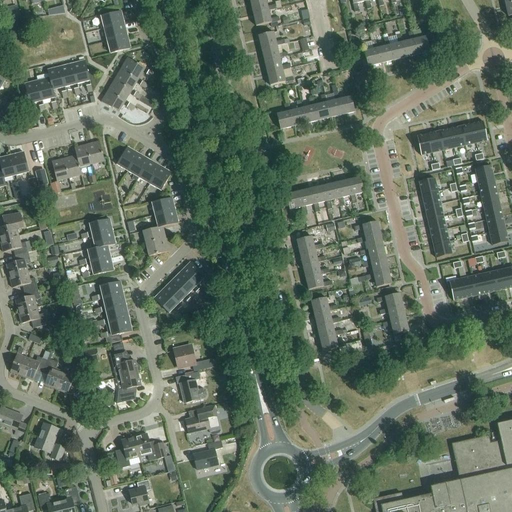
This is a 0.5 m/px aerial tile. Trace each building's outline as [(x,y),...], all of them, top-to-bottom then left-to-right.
[(258,0),(249,2),(252,15),(267,11),(267,12),(275,10),(274,5),(266,7),(264,0),(258,0)] [(356,4),(364,2),(363,0),(350,0),(352,5),(351,5),(353,13),(358,12),(356,4)] [(363,0),(364,2),(366,10),(370,9),(368,1),(372,0),(363,0)] [(16,6),(3,9),(6,21),(19,17),(16,6)] [(267,11),(252,15),(255,27),(270,24),(278,22),(277,18),(269,20),(267,12),(267,11)] [(101,17),(104,29),(124,24),(121,12),(101,17)] [(124,24),(104,29),(107,42),(127,37),(124,24)] [(428,53),(428,51),(435,49),(430,28),(419,31),(421,39),(413,41),(416,56),(428,53)] [(404,59),(416,56),(413,41),(411,32),(407,34),(409,42),(401,44),(400,44),(404,59)] [(257,37),(260,49),(275,46),(276,47),(284,45),(283,40),(275,42),(272,33),(257,37)] [(391,62),(404,59),(400,44),(401,44),(399,35),(395,36),(397,45),(389,46),(388,47),(391,62)] [(130,49),(127,37),(107,42),(110,54),(117,53),(130,49)] [(379,65),(391,62),(388,47),(389,46),(387,38),(382,39),(384,48),(376,50),(379,65)] [(299,47),(303,46),(304,52),(310,51),(307,39),(297,41),(299,47)] [(367,68),(379,65),(376,50),(374,41),(370,42),(372,50),(363,53),(367,68)] [(260,49),(263,62),(278,58),(279,59),(287,57),(285,53),(277,55),(276,47),(275,46),(260,49)] [(0,59),(0,61),(8,59),(5,48),(0,48),(0,59)] [(263,62),(266,74),(281,71),(289,69),(288,65),(280,67),(279,59),(278,58),(263,62)] [(127,59),(121,70),(123,71),(136,79),(138,80),(145,69),(127,59)] [(72,65),(77,85),(90,82),(85,62),(72,65)] [(60,68),(65,88),(77,85),(72,65),(60,68)] [(47,71),(49,79),(52,91),(53,91),(65,88),(60,68),(47,71)] [(114,80),(132,91),(138,80),(136,79),(123,71),(121,70),(114,80)] [(281,71),(266,74),(269,87),(284,83),(284,84),(292,82),(291,77),(283,79),(281,71)] [(52,91),(49,79),(37,82),(42,102),(55,99),(53,91),(52,91)] [(125,102),(132,91),(114,80),(108,91),(110,92),(110,93),(123,101),(125,102)] [(30,105),(42,102),(37,82),(25,85),(30,105)] [(337,101),(341,116),(353,113),(350,98),(348,89),(344,90),(346,99),(338,100),(337,101)] [(119,113),(125,102),(123,101),(110,93),(110,92),(108,91),(101,103),(119,113)] [(328,119),(341,116),(337,101),(338,100),(336,92),(332,93),(334,102),(326,103),(325,104),(328,119)] [(316,122),(328,119),(325,104),(326,103),(324,95),(319,96),(321,105),(313,106),(313,107),(316,122)] [(304,124),(316,122),(313,107),(313,106),(312,98),(307,99),(309,108),(301,109),(300,110),(304,124)] [(291,127),(304,124),(300,110),(301,109),(299,101),(295,102),(297,110),(289,112),(288,112),(291,127)] [(279,130),(291,127),(288,112),(289,112),(287,104),(282,105),(284,113),(275,115),(279,130)] [(482,122),(470,125),(475,144),(486,142),(482,122)] [(470,125),(459,127),(464,147),(475,144),(470,125)] [(459,127),(448,130),(453,149),(464,147),(459,127)] [(448,130),(438,132),(442,152),(453,149),(448,130)] [(438,132),(427,135),(431,154),(442,152),(438,132)] [(427,135),(415,137),(420,157),(431,154),(427,135)] [(91,163),(92,165),(104,162),(99,142),(87,145),(88,148),(87,148),(91,163)] [(74,149),(76,156),(79,169),(80,169),(92,165),(91,163),(87,148),(88,148),(87,145),(74,149)] [(117,166),(128,172),(138,154),(127,148),(117,166)] [(11,156),(16,176),(29,173),(24,153),(11,156)] [(138,154),(128,172),(139,179),(149,161),(138,154)] [(0,159),(0,165),(0,167),(4,179),(16,176),(11,156),(0,159)] [(79,169),(76,156),(64,159),(65,161),(65,162),(69,177),(68,177),(69,179),(82,176),(80,169),(79,169)] [(57,183),(69,179),(68,177),(69,177),(65,162),(65,161),(64,159),(52,162),(57,183)] [(149,161),(139,179),(150,185),(160,167),(149,161)] [(475,170),(478,183),(493,179),(491,166),(475,170)] [(160,167),(150,185),(161,192),(171,174),(160,167)] [(39,187),(48,185),(44,170),(35,172),(39,187)] [(35,178),(29,180),(31,192),(37,190),(35,178)] [(360,178),(348,181),(351,196),(350,196),(352,204),(356,203),(354,195),(363,193),(360,178)] [(418,183),(421,196),(437,192),(434,179),(418,183)] [(480,195),(496,192),(493,179),(478,183),(480,195)] [(351,196),(348,181),(335,184),(339,199),(337,199),(339,207),(344,206),(342,198),(350,196),(351,196)] [(339,199),(335,184),(323,187),(326,202),(325,202),(327,210),(332,209),(330,201),(337,199),(339,199)] [(326,202),(323,187),(310,190),(314,204),(313,205),(315,213),(319,212),(317,204),(325,202),(326,202)] [(314,204),(310,190),(298,193),(301,207),(301,208),(303,216),(307,215),(305,206),(313,205),(314,204)] [(424,208),(440,205),(437,192),(421,196),(424,208)] [(483,208),(499,204),(496,192),(480,195),(483,208)] [(301,207),(298,193),(285,196),(289,211),(290,219),(295,218),(293,209),(301,208),(301,207)] [(152,204),(155,216),(175,211),(172,198),(154,203),(152,204)] [(486,220),(502,217),(499,204),(483,208),(486,220)] [(427,221),(443,217),(440,205),(424,208),(427,221)] [(160,228),(162,228),(178,224),(175,211),(155,216),(158,228),(160,228)] [(0,240),(0,241),(19,237),(17,229),(24,227),(20,213),(5,217),(7,227),(0,228),(0,240)] [(430,233),(446,230),(443,217),(427,221),(430,233)] [(489,233),(505,229),(502,217),(486,220),(489,233)] [(109,220),(89,224),(92,237),(112,232),(109,220)] [(365,238),(380,235),(377,222),(362,226),(361,225),(354,227),(355,232),(363,230),(364,237),(365,238)] [(334,224),(325,226),(327,232),(335,231),(334,224)] [(166,240),(162,228),(160,228),(158,228),(142,232),(145,244),(148,244),(163,240),(166,240)] [(489,233),(492,246),(508,242),(505,229),(489,233)] [(433,246),(449,242),(446,230),(430,233),(433,246)] [(112,232),(92,237),(95,249),(95,250),(108,247),(115,245),(112,232)] [(383,247),(380,235),(365,238),(364,237),(357,239),(358,244),(365,242),(367,250),(367,251),(383,247)] [(28,253),(31,252),(29,242),(21,244),(19,237),(0,241),(3,253),(13,251),(15,257),(28,253)] [(296,241),(299,253),(314,249),(315,250),(323,248),(322,244),(314,246),(311,237),(296,241)] [(148,244),(145,244),(149,257),(169,252),(166,240),(163,240),(148,244)] [(433,246),(436,259),(452,255),(449,242),(433,246)] [(50,248),(52,256),(59,255),(57,246),(50,248)] [(91,250),(87,251),(90,264),(111,259),(108,247),(95,250),(95,249),(91,250)] [(386,260),(383,247),(367,251),(367,250),(359,252),(360,256),(368,254),(370,262),(370,263),(386,260)] [(299,253),(302,266),(317,262),(318,263),(326,261),(325,257),(317,259),(315,250),(314,249),(299,253)] [(31,264),(28,253),(15,257),(16,263),(6,265),(9,277),(28,272),(26,265),(31,264)] [(359,258),(348,261),(350,267),(361,265),(359,258)] [(111,259),(90,264),(93,276),(113,271),(111,259)] [(388,272),(386,260),(370,263),(370,262),(362,264),(363,269),(371,267),(373,274),(373,275),(388,272)] [(302,266),(305,278),(320,274),(321,275),(329,273),(328,269),(320,271),(318,263),(317,262),(302,266)] [(196,287),(201,281),(209,288),(216,281),(204,268),(199,272),(190,263),(181,272),(196,287)] [(511,267),(503,270),(508,289),(511,287),(511,267)] [(508,289),(503,270),(492,272),(497,291),(508,289)] [(30,280),(28,272),(9,277),(12,289),(22,286),(24,292),(37,289),(34,279),(30,280)] [(172,281),(187,296),(196,287),(181,272),(172,281)] [(391,284),(388,272),(373,275),(373,274),(365,276),(366,281),(374,279),(376,288),(391,284)] [(492,272),(481,275),(486,294),(497,291),(492,272)] [(320,274),(305,278),(308,291),(323,287),(323,288),(332,286),(331,282),(323,283),(321,275),(320,274)] [(486,294),(481,275),(470,277),(475,296),(486,294)] [(470,277),(460,280),(464,299),(475,296),(470,277)] [(460,280),(448,282),(453,301),(464,299),(460,280)] [(163,290),(178,305),(187,296),(172,281),(163,290)] [(100,287),(103,299),(123,295),(120,282),(100,287)] [(18,313),(37,308),(35,300),(40,299),(37,289),(24,292),(25,298),(15,301),(18,313)] [(169,314),(178,305),(163,290),(154,299),(169,314)] [(200,298),(204,294),(199,290),(195,293),(200,298)] [(387,310),(403,307),(400,294),(385,298),(385,297),(376,299),(377,303),(385,301),(387,310)] [(123,295),(103,299),(106,312),(126,307),(123,295)] [(82,304),(80,298),(72,300),(74,306),(82,304)] [(311,302),(314,314),(329,311),(329,312),(337,310),(336,306),(328,308),(326,298),(311,302)] [(359,308),(371,305),(370,298),(357,301),(359,308)] [(126,307),(106,312),(109,324),(129,320),(126,307)] [(405,319),(403,307),(387,310),(379,312),(380,315),(388,313),(390,321),(390,323),(405,319)] [(39,315),(37,308),(18,313),(21,325),(31,322),(33,329),(47,325),(45,314),(39,315)] [(329,311),(314,314),(317,327),(332,323),(332,324),(340,322),(339,318),(331,320),(329,312),(329,311)] [(408,332),(405,319),(390,323),(390,321),(382,323),(383,328),(391,326),(393,335),(408,332)] [(109,324),(111,332),(100,335),(101,339),(108,338),(109,343),(121,340),(120,335),(132,332),(129,320),(109,324)] [(332,323),(317,327),(320,339),(335,336),(343,335),(342,330),(334,332),(332,324),(332,323)] [(39,345),(42,339),(31,335),(28,341),(39,345)] [(335,336),(320,339),(323,352),(338,348),(338,349),(346,347),(345,343),(337,345),(335,336)] [(216,358),(195,363),(191,347),(174,351),(178,368),(192,365),(194,373),(218,367),(216,358)] [(16,355),(17,355),(10,373),(21,377),(28,359),(21,356),(24,350),(19,348),(16,355)] [(99,361),(96,349),(82,353),(85,364),(99,361)] [(138,374),(137,373),(139,372),(140,371),(139,366),(137,365),(136,366),(135,361),(131,362),(124,350),(110,354),(113,368),(117,372),(119,371),(120,378),(138,374)] [(47,361),(37,357),(36,362),(28,359),(21,377),(33,381),(37,372),(42,374),(47,361)] [(48,359),(47,361),(42,374),(48,376),(44,386),(56,390),(63,372),(55,370),(58,363),(48,359)] [(70,375),(63,372),(56,390),(67,395),(71,385),(77,387),(82,374),(72,370),(70,375)] [(200,400),(204,399),(206,396),(205,391),(202,389),(197,390),(195,381),(200,380),(198,373),(185,376),(186,383),(179,385),(184,404),(200,400)] [(122,397),(132,394),(131,389),(141,386),(138,374),(120,378),(123,390),(118,391),(117,404),(123,403),(122,397)] [(188,435),(209,430),(210,434),(212,435),(219,434),(220,432),(215,406),(198,410),(199,417),(185,420),(188,435)] [(1,408),(0,410),(0,424),(16,431),(15,435),(22,437),(26,426),(20,423),(22,416),(1,408)] [(511,511),(511,420),(496,424),(500,441),(490,443),(488,436),(451,444),(453,452),(459,481),(430,487),(431,495),(403,501),(401,494),(372,500),(374,511),(511,511)] [(60,462),(65,449),(56,445),(55,447),(53,446),(59,430),(43,424),(34,448),(50,454),(51,452),(53,452),(50,458),(60,462)] [(150,447),(147,435),(134,438),(139,458),(147,455),(149,462),(166,458),(162,444),(150,447)] [(127,461),(139,458),(134,438),(121,441),(125,454),(118,456),(121,469),(128,467),(127,461)] [(215,451),(222,449),(221,441),(207,444),(209,452),(193,455),(197,471),(218,466),(215,451)] [(0,459),(0,467),(11,469),(12,461),(0,459)] [(69,475),(70,465),(51,465),(51,475),(69,475)] [(109,475),(112,486),(117,485),(114,473),(109,475)] [(146,492),(151,491),(148,481),(137,484),(138,489),(129,492),(132,506),(139,504),(139,507),(149,504),(146,492)] [(59,502),(61,511),(75,511),(73,505),(80,503),(76,488),(65,490),(67,500),(59,502)] [(14,510),(14,511),(29,511),(35,511),(31,494),(19,497),(22,508),(14,510)] [(61,511),(59,502),(52,504),(49,494),(38,497),(41,511),(44,511),(48,511),(61,511)] [(14,511),(14,510),(6,511),(4,501),(0,502),(0,511),(14,511)]
